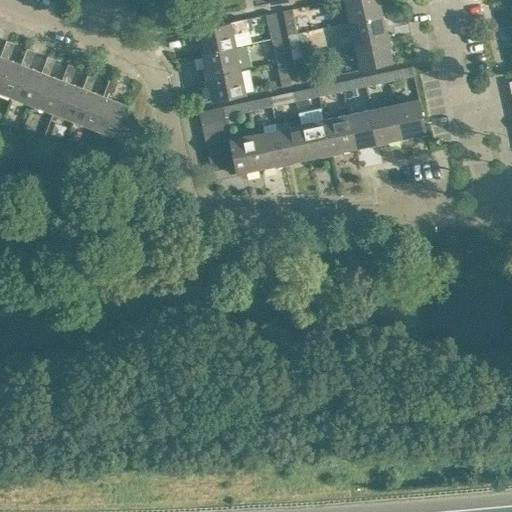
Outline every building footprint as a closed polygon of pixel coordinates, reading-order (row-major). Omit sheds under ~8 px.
[(343,0),(349,23),(382,16),(379,0),(343,0)] [(297,34),(292,9),(283,11),(288,35),(297,34)] [(382,16),(349,23),(354,46),(388,39),(386,29),(385,29),(382,16)] [(197,29),(202,55),(236,47),(233,34),(248,31),(246,19),(197,29)] [(277,23),(269,24),(272,39),(280,37),(277,23)] [(288,35),(294,60),(302,58),(297,34),(288,35)] [(277,63),(286,62),(280,37),(272,39),(263,41),(265,54),(275,52),(277,63)] [(354,46),(359,70),(392,62),(389,47),(390,47),(388,39),(354,46)] [(3,57),(0,64),(0,91),(12,96),(24,65),(21,64),(8,59),(14,43),(9,41),(6,40),(0,56),(3,57)] [(204,68),(206,79),(241,71),(236,47),(202,55),(205,68),(204,68)] [(24,65),(12,96),(32,104),(44,73),(42,72),(29,67),(35,51),(30,49),(27,48),(21,64),(24,65)] [(44,73),(32,104),(53,112),(65,81),(62,80),(49,75),(55,59),(50,57),(47,56),(42,72),(44,73)] [(302,58),(294,60),(299,83),(307,81),(302,58)] [(277,63),(282,86),(291,84),(286,62),(277,63)] [(65,81),(53,112),(74,120),(86,89),(83,88),(70,83),(76,67),(71,65),(68,64),(62,80),(65,81)] [(401,69),(387,72),(389,80),(403,77),(401,69)] [(241,71),(206,79),(208,86),(209,86),(212,101),(246,94),(241,71)] [(86,89),(74,120),(95,128),(107,97),(103,96),(90,91),(96,75),(92,73),(89,72),(83,88),(86,89)] [(366,85),(389,80),(387,72),(364,76),(366,85)] [(341,81),(343,90),(366,85),(364,76),(341,81)] [(107,97),(95,128),(115,136),(116,136),(128,105),(111,99),(117,83),(113,81),(109,80),(103,96),(107,97)] [(320,95),(343,90),(341,81),(318,86),(320,95)] [(294,91),(296,100),(320,95),(318,86),(294,91)] [(272,105),(296,100),(294,91),(270,96),(272,105)] [(246,101),(248,110),(272,105),(270,96),(246,101)] [(419,99),(395,104),(402,137),(416,134),(416,136),(426,133),(419,99)] [(246,101),(223,106),(225,115),(248,110),(246,101)] [(395,104),(372,109),(379,144),(387,142),(387,141),(402,137),(395,104)] [(226,119),(225,115),(223,106),(199,112),(201,124),(226,119)] [(372,109),(348,114),(355,148),(369,145),(369,146),(379,144),(372,109)] [(348,114),(325,119),(332,154),(340,152),(340,151),(355,148),(348,114)] [(201,124),(204,135),(228,130),(226,119),(201,124)] [(325,119),(301,124),(308,158),(322,155),(322,156),(332,154),(325,119)] [(301,124),(277,129),(285,164),(293,162),(293,161),(308,158),(301,124)] [(275,166),(285,164),(277,129),(253,135),(261,168),(275,165),(275,166)] [(230,140),(228,130),(204,135),(207,147),(231,142),(230,140)] [(231,142),(233,154),(235,166),(236,174),(246,172),(246,171),(261,168),(253,135),(230,140),(231,142)] [(207,147),(209,159),(233,154),(231,142),(207,147)] [(235,166),(233,154),(209,159),(212,171),(235,166)]
